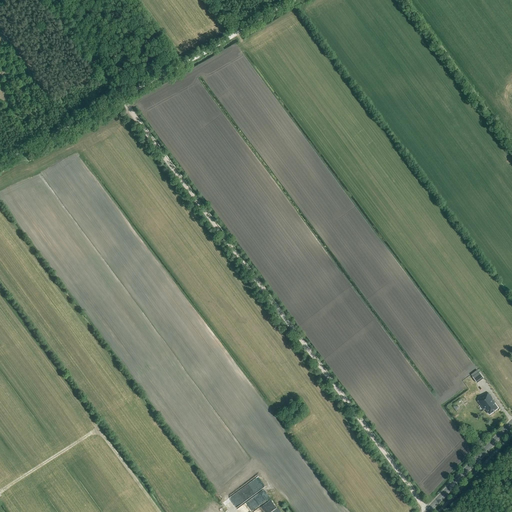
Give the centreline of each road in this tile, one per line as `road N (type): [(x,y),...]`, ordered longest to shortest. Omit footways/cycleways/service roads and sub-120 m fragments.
road 1 (track): [(427,511),(121,98)]
road 2 (track): [(121,98),(293,0)]
road 3 (track): [(0,164),(121,98)]
road 4 (track): [(121,98),(45,0)]
road 5 (tertiary): [(427,511),(511,423)]
